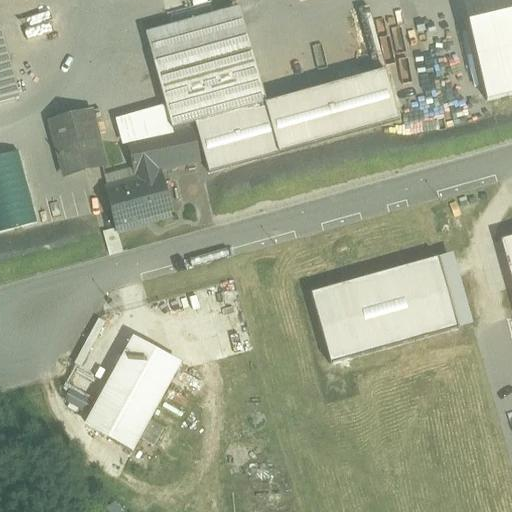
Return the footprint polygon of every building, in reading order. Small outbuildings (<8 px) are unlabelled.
[(241,9),(146,36),(172,131),(268,105),(241,9)] [(511,13),(469,23),(487,102),(511,95),(511,13)] [(0,30),(0,105),(19,100),(0,30)] [(90,113),(52,123),(66,177),(104,167),(90,113)] [(193,130),(128,143),(136,182),(160,176),(159,171),(200,162),(193,130)] [(0,232),(37,223),(19,151),(0,156),(0,232)] [(136,182),(106,191),(118,232),(173,217),(161,175),(160,176),(136,182)] [(511,239),(500,242),(511,283),(511,239)] [(439,257),(311,293),(331,364),(459,328),(439,257)] [(182,365),(133,338),(84,427),(134,454),(182,365)]
